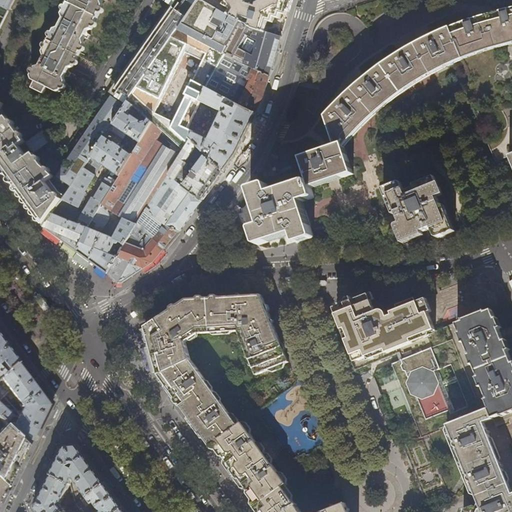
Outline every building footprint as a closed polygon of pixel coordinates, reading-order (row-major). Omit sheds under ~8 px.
[(0,0),(0,3),(10,9),(14,0),(0,0)] [(73,0),(50,46),(33,80),(57,93),(69,69),(86,36),(103,0),(73,0)] [(130,99),(178,30),(195,6),(185,0),(183,0),(180,4),(179,3),(175,9),(172,7),(164,18),(124,77),(116,90),(130,99)] [(270,77),(272,68),(276,53),(281,37),(263,33),(254,30),(249,27),(240,22),(228,15),(201,0),(198,0),(195,6),(178,30),(225,56),(270,77)] [(267,21),(272,23),(274,18),(279,19),(281,14),(287,16),(291,0),(222,0),(225,1),(223,5),(229,8),(230,11),(228,15),(240,22),(241,17),(251,20),(249,27),(254,30),(263,33),(267,21)] [(0,29),(10,9),(0,3),(0,29)] [(511,9),(497,13),(481,18),(467,23),(450,29),(462,57),(476,52),(490,48),(511,41),(511,9)] [(335,145),(343,143),(350,134),(362,122),(367,117),(380,106),(394,95),(405,88),(412,83),(428,73),(445,65),(462,57),(450,29),(443,31),(434,35),(422,41),(410,47),(405,50),(399,53),(391,58),(384,63),(376,68),(363,78),(358,82),(349,91),(340,100),(338,103),(335,106),(332,109),(326,116),(335,145)] [(183,151),(191,140),(194,132),(196,129),(185,123),(192,113),(187,109),(195,98),(196,98),(204,87),(207,89),(225,56),(178,30),(130,99),(128,102),(133,106),(147,118),(152,122),(163,132),(183,151)] [(481,126),(496,162),(510,156),(511,155),(511,41),(490,48),(476,52),(462,57),(473,83),(464,87),(481,126)] [(267,85),(270,77),(225,56),(207,89),(227,99),(238,105),(255,114),(263,98),(265,90),(267,85)] [(194,132),(191,140),(223,172),(236,154),(239,148),(255,114),(238,105),(236,109),(225,103),(227,99),(207,89),(200,102),(222,112),(209,139),(194,132)] [(113,124),(125,107),(112,96),(103,109),(92,125),(85,136),(98,146),(105,136),(113,124)] [(23,139),(21,136),(18,132),(7,117),(2,121),(0,119),(0,111),(4,104),(0,101),(0,166),(9,178),(11,182),(14,185),(43,227),(53,214),(64,196),(59,192),(50,180),(52,178),(43,165),(40,162),(37,158),(23,139)] [(140,142),(152,122),(147,118),(145,121),(142,122),(128,113),(133,106),(128,102),(125,107),(113,124),(140,142)] [(109,210),(124,220),(136,227),(146,210),(168,175),(181,156),(157,141),(157,140),(163,132),(152,122),(140,142),(132,154),(119,176),(115,183),(101,205),(109,210)] [(91,157),(98,146),(85,136),(76,148),(66,163),(57,176),(71,187),(91,157)] [(98,146),(91,157),(102,164),(119,176),(132,154),(119,145),(120,144),(118,142),(118,141),(116,140),(114,142),(105,136),(98,146)] [(223,172),(191,140),(183,151),(181,156),(168,175),(202,201),(215,184),(223,172)] [(343,143),(335,145),(319,151),(301,158),(308,179),(310,186),(331,179),(353,173),(343,143)] [(102,164),(91,157),(71,187),(64,196),(53,214),(71,221),(86,193),(85,192),(102,164)] [(191,216),(202,201),(168,175),(146,210),(155,216),(164,224),(179,231),(180,232),(191,216)] [(92,198),(77,223),(87,228),(101,205),(115,183),(106,178),(95,195),(93,195),(92,197),(92,198)] [(262,227),(252,230),(257,244),(258,246),(286,237),(290,236),(293,235),(297,243),(298,243),(314,237),(307,218),(301,201),(313,196),(310,186),(308,179),(269,191),(267,182),(249,187),(253,198),(262,227)] [(454,231),(439,195),(442,195),(443,194),(443,193),(444,191),(443,190),(439,179),(407,190),(406,188),(403,179),(396,182),(387,185),(399,215),(402,222),(400,222),(398,223),(398,225),(400,233),(403,240),(433,228),(437,235),(438,236),(439,237),(441,237),(442,237),(454,231)] [(262,227),(253,198),(250,198),(244,207),(242,207),(241,208),(242,212),(238,213),(240,218),(241,218),(243,223),(244,222),(246,227),(247,227),(249,231),(252,230),(262,227)] [(87,228),(101,233),(110,218),(109,210),(101,205),(87,228)] [(131,235),(138,240),(144,232),(155,216),(146,210),(136,227),(131,235)] [(77,223),(71,221),(53,214),(43,227),(62,240),(78,252),(87,228),(77,223)] [(124,220),(115,239),(126,243),(131,235),(136,227),(124,220)] [(164,224),(152,239),(164,249),(165,248),(179,231),(164,224)] [(115,239),(101,233),(87,228),(78,252),(93,264),(107,274),(126,243),(115,239)] [(164,249),(152,239),(144,250),(126,243),(107,274),(116,282),(117,283),(121,283),(144,268),(148,265),(153,262),(164,249)] [(395,346),(436,330),(429,313),(424,300),(412,305),(412,303),(399,308),(400,310),(392,313),(394,316),(388,318),(389,319),(387,320),(388,322),(386,323),(385,324),(384,323),(382,322),(381,321),(380,321),(376,313),(377,313),(369,294),(337,307),(342,318),(359,361),(395,346)] [(289,362),(284,351),(285,348),(284,344),(282,343),(271,316),(263,295),(229,297),(187,300),(160,317),(145,327),(149,343),(158,375),(178,401),(193,423),(195,426),(210,446),(213,444),(238,426),(191,360),(187,342),(199,334),(239,331),(256,375),(289,362)] [(460,336),(457,337),(461,346),(464,345),(469,357),(467,359),(470,368),(473,367),(479,380),(476,381),(480,390),(483,389),(487,399),(484,400),(488,410),(492,418),(501,414),(502,416),(511,412),(511,362),(507,350),(509,349),(505,340),(503,341),(502,338),(500,335),(499,332),(498,328),(500,327),(496,318),(494,319),(491,310),(486,312),(485,310),(463,319),(464,321),(455,325),(460,336)] [(4,345),(0,338),(0,378),(8,370),(18,363),(4,345)] [(416,413),(414,415),(416,420),(419,421),(420,425),(419,427),(421,432),(424,433),(424,435),(427,434),(447,426),(482,413),(453,339),(400,360),(395,362),(401,378),(403,381),(405,386),(406,388),(405,391),(407,396),(409,396),(411,401),(410,403),(412,408),(414,409),(416,413)] [(0,419),(29,447),(38,428),(49,405),(29,379),(18,363),(8,370),(0,378),(0,419)] [(492,418),(488,410),(485,411),(482,413),(447,426),(467,473),(474,492),(479,503),(479,505),(478,508),(475,507),(465,510),(464,511),(511,511),(511,491),(510,487),(502,467),(488,434),(483,422),(485,421),(488,420),(492,418)] [(0,419),(0,480),(8,488),(10,484),(14,476),(29,447),(0,419)] [(288,484),(242,423),(238,426),(213,444),(234,473),(238,480),(257,506),(254,508),(257,511),(349,511),(346,503),(322,511),(301,511),(284,487),(288,484)] [(59,459),(51,475),(70,484),(73,478),(87,497),(106,484),(87,457),(78,445),(72,445),(65,446),(59,459)] [(70,484),(51,475),(43,491),(34,508),(37,511),(65,511),(66,511),(60,504),(70,484)] [(0,498),(2,495),(7,488),(8,489),(8,488),(0,480),(0,498)] [(112,493),(106,484),(87,497),(80,502),(85,508),(91,503),(92,504),(94,503),(100,511),(99,511),(72,511),(70,509),(66,511),(65,511),(118,511),(124,508),(112,493)]
